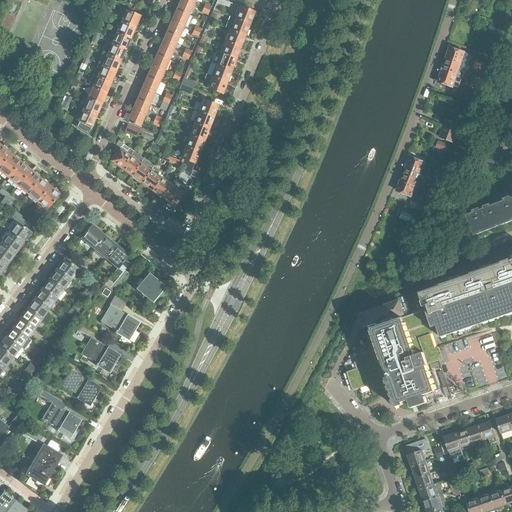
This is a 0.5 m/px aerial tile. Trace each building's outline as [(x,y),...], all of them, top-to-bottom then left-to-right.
[(185,0),(180,0),(176,9),(190,15),(195,4),(185,0)] [(230,3),(222,0),(217,0),(213,9),(220,12),(223,5),(228,8),(230,3)] [(208,15),(211,6),(205,4),(202,12),(208,15)] [(239,6),(234,18),(250,24),(254,12),(239,6)] [(190,15),(176,9),(171,21),(185,26),(190,15)] [(127,10),(121,21),(135,27),(140,16),(127,10)] [(211,13),(208,21),(213,23),(216,15),(211,13)] [(250,24),(234,18),(231,16),(226,28),(230,30),(245,36),(250,24)] [(135,27),(121,21),(117,32),(130,39),(135,27)] [(185,26),(171,21),(166,32),(180,38),(185,26)] [(213,23),(208,21),(204,29),(209,31),(213,23)] [(198,38),(202,28),(195,26),(191,35),(198,38)] [(245,36),(230,30),(225,41),(241,47),(245,36)] [(130,39),(117,32),(112,43),(126,49),(130,39)] [(166,32),(162,43),(175,49),(180,38),(166,32)] [(202,36),(198,44),(203,46),(207,38),(202,36)] [(107,41),(103,52),(121,60),(126,49),(112,43),(107,41)] [(225,41),(221,53),(236,59),(241,47),(225,41)] [(162,43),(157,54),(170,60),(175,49),(162,43)] [(203,46),(198,44),(194,52),(199,54),(203,46)] [(192,51),(186,48),(181,58),(188,60),(192,51)] [(448,59),(446,65),(465,72),(471,55),(450,48),(446,58),(448,59)] [(236,59),(221,53),(217,51),(213,63),(216,64),(232,70),(236,59)] [(121,60),(103,52),(98,63),(116,72),(121,60)] [(170,60),(157,54),(152,65),(165,71),(170,60)] [(188,67),(193,68),(197,60),(192,58),(188,67)] [(483,64),(476,61),(473,69),(480,72),(483,64)] [(116,72),(98,63),(97,64),(98,64),(96,68),(100,69),(97,76),(111,83),(116,72)] [(216,64),(212,76),(227,82),(232,70),(216,64)] [(152,65),(147,77),(160,82),(165,71),(152,65)] [(465,72),(446,65),(443,72),(442,71),(438,82),(453,87),(453,86),(459,88),(462,79),(463,79),(465,72)] [(182,73),(176,70),(172,80),(178,83),(182,73)] [(227,82),(212,76),(206,74),(204,79),(209,81),(207,88),(223,94),(227,82)] [(97,76),(93,87),(106,93),(111,83),(97,76)] [(481,79),(481,78),(473,76),(471,84),(479,86),(481,79)] [(160,82),(147,77),(142,88),(155,94),(160,82)] [(181,84),(193,89),(196,83),(183,78),(181,84)] [(193,89),(181,84),(178,91),(191,95),(193,89)] [(93,87),(88,98),(102,104),(106,93),(93,87)] [(142,88),(137,99),(150,105),(155,94),(142,88)] [(172,95),(166,93),(162,102),(168,105),(172,95)] [(181,95),(177,93),(176,93),(173,101),(178,104),(181,95)] [(88,98),(83,109),(97,115),(102,104),(88,98)] [(511,100),(504,98),(502,103),(511,106),(511,100)] [(137,99),(132,110),(145,116),(150,105),(137,99)] [(198,111),(214,117),(218,105),(203,99),(198,111)] [(511,106),(502,103),(500,109),(511,113),(511,110),(511,106)] [(176,107),(172,105),(171,105),(168,113),(171,114),(173,115),(176,116),(177,112),(174,111),(176,107)] [(97,115),(83,109),(78,121),(79,121),(78,124),(77,126),(76,126),(75,126),(88,134),(89,134),(88,133),(90,129),(92,127),(97,115)] [(500,109),(498,115),(509,119),(511,113),(500,109)] [(145,116),(132,110),(127,122),(140,127),(145,116)] [(198,111),(193,123),(209,129),(214,117),(198,111)] [(163,118),(162,118),(156,115),(152,124),(159,127),(163,118)] [(498,115),(496,120),(507,124),(509,119),(498,115)] [(444,127),(458,132),(460,125),(447,120),(444,127)] [(507,124),(496,120),(494,126),(505,130),(507,124)] [(193,123),(189,134),(205,140),(209,129),(193,123)] [(144,137),(146,133),(127,125),(125,131),(137,136),(137,135),(144,138),(144,137)] [(505,130),(494,126),(492,132),(503,136),(505,130)] [(158,135),(163,137),(166,129),(161,127),(158,135)] [(453,143),(458,132),(444,127),(440,137),(453,143)] [(205,140),(189,134),(185,132),(180,144),(185,146),(184,146),(200,152),(205,140)] [(492,132),(490,137),(502,141),(503,136),(492,132)] [(159,145),(163,137),(158,135),(154,143),(159,145)] [(490,137),(488,143),(499,147),(502,141),(490,137)] [(121,168),(134,151),(129,148),(127,151),(121,147),(123,144),(119,141),(112,151),(116,153),(111,161),(112,162),(116,165),(121,168)] [(487,144),(486,149),(498,153),(499,147),(488,143),(487,144)] [(158,153),(160,148),(152,144),(150,149),(158,153)] [(21,162),(1,146),(0,147),(0,171),(7,178),(21,162)] [(200,152),(184,146),(180,158),(194,164),(196,164),(200,152)] [(486,149),(484,154),(496,158),(498,153),(486,149)] [(134,151),(121,168),(122,169),(122,170),(126,173),(126,172),(131,176),(144,159),(134,151)] [(496,158),(484,154),(482,161),(494,164),(496,158)] [(171,163),(173,158),(164,155),(162,159),(171,163)] [(408,168),(405,175),(424,182),(431,165),(410,157),(406,167),(408,168)] [(194,164),(180,158),(179,159),(182,160),(178,169),(181,170),(190,173),(194,164)] [(144,159),(131,176),(132,176),(132,177),(136,180),(136,179),(142,183),(152,169),(154,166),(144,159)] [(40,178),(21,162),(7,178),(27,194),(40,178)] [(152,169),(142,183),(142,184),(146,187),(147,187),(152,190),(162,176),(152,169)] [(424,182),(405,175),(402,181),(401,180),(397,191),(411,196),(415,187),(421,189),(424,182)] [(173,184),(162,176),(152,190),(153,191),(152,191),(156,194),(157,194),(162,198),(173,184)] [(60,195),(40,178),(27,194),(47,211),(60,195)] [(173,184),(162,198),(175,207),(176,205),(177,205),(180,202),(179,201),(189,188),(176,179),(173,184)] [(422,211),(428,196),(421,193),(418,202),(412,199),(409,206),(422,211)] [(12,203),(15,198),(11,195),(7,199),(12,203)] [(511,197),(498,203),(506,223),(511,221),(511,197)] [(11,203),(5,199),(1,204),(7,209),(11,203)] [(506,223),(498,203),(465,215),(473,236),(506,223)] [(33,224),(16,212),(13,216),(30,228),(33,224)] [(31,233),(16,222),(9,233),(23,244),(31,233)] [(94,249),(105,236),(92,225),(81,239),(94,249)] [(9,233),(1,242),(16,253),(23,244),(9,233)] [(116,245),(105,236),(94,249),(105,259),(116,245)] [(1,242),(0,244),(0,256),(9,263),(16,253),(1,242)] [(116,245),(105,259),(118,269),(126,260),(129,256),(116,245)] [(82,265),(85,261),(72,251),(68,255),(82,265)] [(0,256),(0,271),(2,272),(9,263),(0,256)] [(354,370),(347,372),(353,391),(359,389),(359,388),(368,385),(370,385),(372,390),(372,391),(379,388),(389,385),(390,391),(391,392),(393,398),(395,403),(395,404),(396,407),(400,406),(403,405),(402,402),(409,400),(411,408),(417,406),(427,403),(425,397),(422,398),(421,396),(435,391),(426,365),(427,365),(429,364),(431,364),(439,361),(440,361),(437,354),(435,354),(433,349),(435,349),(430,335),(429,331),(432,330),(433,330),(432,328),(437,326),(441,337),(511,313),(511,312),(511,258),(501,262),(501,263),(491,266),(491,268),(482,271),(482,270),(470,273),(470,274),(460,278),(461,279),(452,282),(451,281),(440,285),(440,286),(419,293),(422,301),(427,299),(428,300),(429,305),(430,308),(426,310),(403,318),(402,315),(404,315),(400,303),(399,300),(388,304),(358,314),(359,317),(357,322),(362,325),(363,328),(370,326),(370,327),(378,348),(372,350),(355,356),(357,362),(355,363),(357,369),(354,370)] [(65,259),(57,269),(72,280),(79,270),(65,259)] [(126,260),(118,269),(115,273),(120,277),(125,271),(130,264),(126,260)] [(72,280),(57,269),(50,279),(64,290),(72,280)] [(120,277),(114,284),(109,289),(114,293),(116,290),(129,274),(125,271),(120,277)] [(136,289),(153,303),(166,287),(149,273),(136,289)] [(50,279),(42,288),(57,299),(64,290),(50,279)] [(109,289),(114,284),(109,280),(105,285),(109,289)] [(88,286),(85,290),(91,295),(94,290),(88,286)] [(57,299),(42,288),(35,298),(50,309),(57,299)] [(107,296),(111,292),(106,288),(102,292),(107,296)] [(91,295),(85,290),(82,294),(88,299),(91,295)] [(50,309),(35,298),(28,308),(42,319),(50,309)] [(74,305),(70,310),(76,314),(80,310),(74,305)] [(127,315),(122,312),(110,305),(100,322),(116,331),(115,333),(122,337),(119,341),(130,348),(139,333),(135,331),(140,322),(127,315)] [(28,308),(20,318),(35,329),(42,319),(28,308)] [(76,314),(70,310),(67,314),(73,319),(76,314)] [(20,318),(14,327),(28,338),(35,329),(20,318)] [(59,324),(56,329),(62,333),(65,329),(59,324)] [(81,354),(95,362),(97,363),(96,366),(102,370),(100,374),(111,381),(120,366),(116,363),(121,355),(108,347),(107,348),(103,344),(105,339),(81,325),(78,330),(86,335),(83,341),(87,344),(81,354)] [(14,327),(7,336),(21,347),(25,350),(32,341),(28,338),(14,327)] [(62,333),(56,329),(53,333),(59,337),(62,333)] [(21,347),(7,336),(0,345),(0,347),(14,357),(21,347)] [(45,343),(42,348),(48,352),(51,348),(45,343)] [(0,347),(0,362),(6,367),(14,357),(0,347)] [(48,352),(42,348),(39,352),(45,356),(48,352)] [(0,362),(0,377),(3,380),(10,370),(6,367),(0,362)] [(100,398),(96,396),(101,387),(83,377),(86,371),(69,362),(66,368),(71,370),(61,387),(78,396),(77,398),(83,402),(80,406),(91,412),(100,398)] [(31,363),(27,367),(33,372),(36,367),(31,363)] [(30,376),(33,372),(27,367),(24,372),(30,376)] [(16,383),(13,387),(19,391),(22,387),(16,383)] [(19,391),(13,387),(9,391),(15,396),(19,391)] [(70,411),(64,407),(65,403),(44,391),(41,396),(52,403),(42,420),(58,429),(56,431),(63,435),(61,439),(73,445),(81,430),(77,428),(82,420),(69,412),(70,411)] [(0,437),(5,441),(26,417),(20,412),(10,424),(11,425),(9,427),(5,424),(7,421),(3,418),(1,420),(0,419),(0,437)] [(511,429),(511,428),(507,415),(496,419),(501,434),(511,429)] [(490,421),(478,425),(483,440),(488,438),(490,444),(497,441),(490,421)] [(478,425),(467,429),(472,444),(483,440),(478,425)] [(27,428),(24,434),(39,444),(44,437),(28,427),(27,428)] [(472,444),(467,429),(455,433),(460,448),(472,444)] [(460,448),(455,433),(444,437),(445,440),(440,442),(446,460),(452,458),(449,451),(460,448)] [(412,468),(426,463),(422,450),(429,448),(427,442),(409,449),(411,454),(407,455),(412,468)] [(43,444),(25,475),(44,486),(63,455),(43,444)] [(503,460),(501,453),(495,455),(497,462),(503,460)] [(484,459),(478,461),(480,468),(486,466),(484,459)] [(445,470),(451,467),(449,461),(442,463),(445,470)] [(480,468),(478,461),(472,463),(474,470),(480,468)] [(504,462),(498,464),(500,471),(507,469),(504,462)] [(430,474),(426,463),(412,468),(416,479),(430,474)] [(453,474),(451,467),(445,470),(447,476),(453,474)] [(481,470),(483,477),(490,475),(487,468),(481,470)] [(483,477),(481,470),(475,472),(477,479),(483,477)] [(430,474),(416,479),(419,490),(434,485),(430,474)] [(452,490),(458,488),(456,482),(450,484),(452,490)] [(434,485),(419,490),(423,502),(444,495),(440,483),(434,485)] [(511,486),(501,490),(506,505),(511,502),(511,486)] [(461,494),(458,488),(452,490),(454,497),(461,494)] [(501,490),(489,494),(495,511),(502,508),(501,506),(506,505),(501,490)] [(4,492),(0,496),(0,511),(26,511),(28,510),(4,492)] [(482,511),(478,498),(468,501),(466,494),(459,497),(463,511),(482,511)] [(489,494),(478,498),(482,511),(484,511),(487,511),(490,511),(495,511),(489,494)] [(444,495),(423,502),(426,511),(432,511),(442,508),(442,507),(445,506),(443,502),(446,501),(444,495)]
